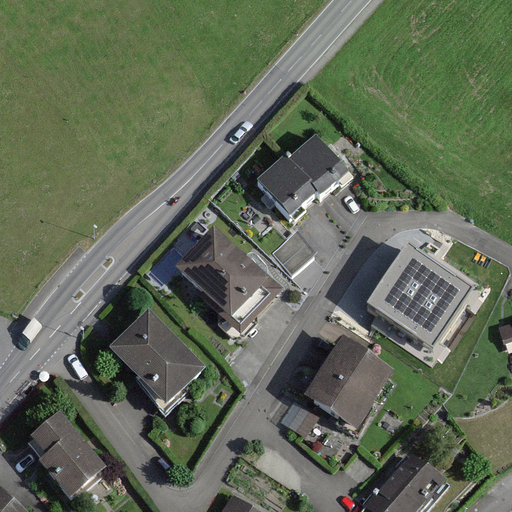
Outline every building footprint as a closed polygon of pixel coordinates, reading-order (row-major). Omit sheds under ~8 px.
[(358,175),(322,137),(296,162),(326,195),(331,200),(358,175)] [(292,158),(264,183),(298,221),(326,195),(296,162),(292,158)] [(221,230),(178,276),(248,341),(291,295),(221,230)] [(409,242),(368,302),(433,346),(473,286),(409,242)] [(213,373),(158,314),(117,352),(173,411),(213,373)] [(406,375),(352,342),(316,400),(370,433),(406,375)] [(114,472),(70,416),(39,441),(53,460),(46,465),(75,502),(114,472)] [(430,511),(454,484),(418,454),(371,509),(374,511),(430,511)] [(0,511),(24,511),(0,490),(0,511)] [(263,511),(239,496),(228,511),(263,511)]
